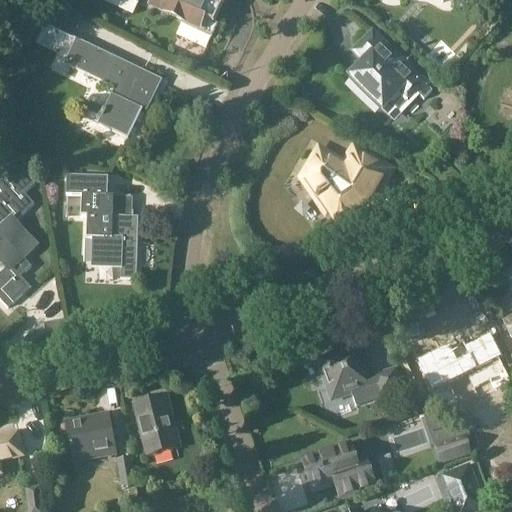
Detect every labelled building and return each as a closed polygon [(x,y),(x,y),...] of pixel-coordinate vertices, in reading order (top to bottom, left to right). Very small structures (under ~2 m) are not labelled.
[(137,0),(141,1),(141,0),(156,0),(152,10),(213,37),(229,0),(137,0)] [(381,0),(378,7),(400,17),(408,0),(381,0)] [(82,18),(51,4),(42,25),(72,39),(82,18)] [(354,79),(384,109),(399,94),(404,99),(412,90),(418,95),(423,101),(432,92),(426,87),(427,86),(375,36),(358,54),(368,65),(354,79)] [(162,83),(77,42),(65,66),(115,90),(98,126),(127,141),(146,104),(150,106),(162,83)] [(511,112),(510,118),(511,118),(511,69),(499,67),(492,92),(511,97),(511,112)] [(374,193),(375,190),(380,193),(381,190),(379,188),(388,173),(390,174),(393,170),(374,159),(373,160),(369,158),(370,157),(354,148),(344,165),(318,150),(306,171),(322,193),(314,198),(317,202),(320,200),(336,225),(339,223),(341,225),(353,217),(351,215),(367,204),(366,203),(368,201),(370,198),(372,196),(374,193)] [(0,193),(1,195),(0,196),(0,259),(8,268),(0,275),(0,302),(8,311),(31,289),(20,278),(31,269),(20,257),(31,247),(12,226),(34,206),(24,196),(35,186),(31,181),(38,175),(37,163),(25,161),(21,164),(25,168),(21,171),(14,163),(0,176),(0,193)] [(433,174),(446,186),(457,174),(444,162),(433,174)] [(67,167),(67,178),(79,178),(79,169),(67,167)] [(65,198),(82,198),(82,219),(87,219),(86,240),(92,240),(91,270),(120,271),(120,281),(136,282),(138,220),(112,219),(113,199),(108,199),(108,179),(79,178),(67,178),(66,178),(65,198)] [(511,318),(503,323),(511,341),(511,318)] [(429,392),(437,407),(453,400),(446,385),(465,376),(472,390),(489,382),(493,391),(511,381),(501,358),(502,358),(490,333),(466,345),(464,340),(451,346),(450,344),(416,361),(430,391),(429,392)] [(356,408),(405,392),(397,369),(370,378),(360,348),(319,361),(333,402),(351,396),(356,408)] [(179,448),(166,398),(135,406),(148,456),(179,448)] [(73,463),(115,455),(108,416),(66,424),(73,463)] [(0,465),(22,460),(17,436),(0,440),(0,476),(1,477),(0,473),(0,465)] [(433,447),(432,448),(439,468),(471,457),(465,437),(433,447)] [(312,497),(335,490),(339,503),(377,490),(367,458),(356,462),(351,443),(299,460),(312,497)] [(137,490),(131,459),(117,462),(123,493),(137,490)] [(482,511),(487,511),(469,466),(441,477),(454,511),(482,511)] [(42,511),(40,488),(26,489),(28,511),(42,511)]
